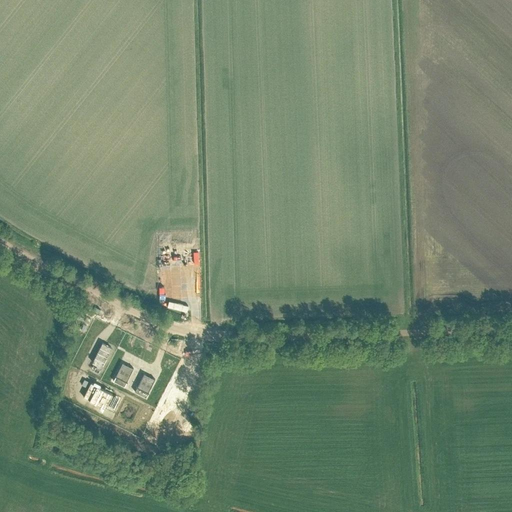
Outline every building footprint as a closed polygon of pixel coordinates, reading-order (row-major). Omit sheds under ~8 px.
[(101,365),(111,346),(102,341),(92,361),(101,365)] [(113,380),(124,386),(134,368),(123,362),(113,380)] [(135,391),(146,397),(155,379),(144,373),(135,391)] [(91,382),(83,397),(89,400),(97,385),(91,382)] [(97,385),(89,400),(105,408),(112,393),(97,385)]
